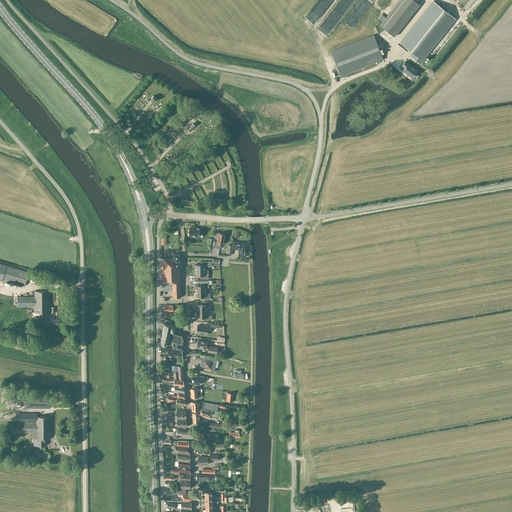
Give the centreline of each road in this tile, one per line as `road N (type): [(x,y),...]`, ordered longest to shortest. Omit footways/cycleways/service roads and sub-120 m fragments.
road 1 (unclassified): [(84,511),(75,218),(0,120)]
road 2 (unclassified): [(302,217),(321,138),(309,93),(184,58),(110,0)]
road 3 (residential): [(162,511),(162,214)]
road 4 (unclassified): [(292,511),(284,309),(302,217)]
road 5 (unclassified): [(167,215),(168,199),(131,140),(6,0)]
road 6 (residential): [(195,511),(182,254)]
road 7 (primary): [(153,511),(148,268)]
road 8 (unclassified): [(511,184),(302,217)]
road 9 (primary): [(115,148),(0,8)]
